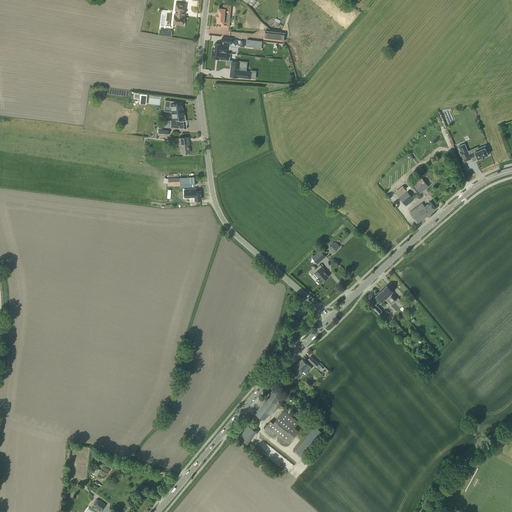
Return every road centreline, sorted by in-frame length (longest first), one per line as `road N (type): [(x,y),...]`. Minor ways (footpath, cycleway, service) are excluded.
road 1 (unclassified): [(329,318),(233,234),(217,210),(199,79),(207,0)]
road 2 (secondary): [(157,511),(329,318)]
road 3 (secondary): [(329,318),(465,194),(511,171)]
